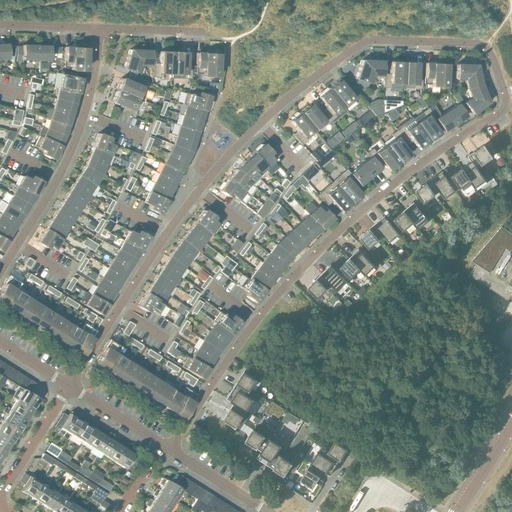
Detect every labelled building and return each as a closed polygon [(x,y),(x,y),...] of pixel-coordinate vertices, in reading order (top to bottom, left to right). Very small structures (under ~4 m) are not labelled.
[(48,46),(21,45),(20,59),(47,60),(48,46)] [(84,48),(64,47),(63,67),(70,68),(69,70),(83,70),(84,48)] [(139,64),(148,65),(149,59),(149,54),(149,51),(129,50),(123,68),(130,71),(136,73),(139,64)] [(172,52),(159,51),(159,64),(152,64),(152,77),(158,77),(158,73),(171,74),(172,52)] [(183,74),(183,78),(189,78),(190,65),(184,65),(184,52),(172,52),(171,74),(183,74)] [(196,53),(195,73),(201,74),(201,76),(215,76),(216,54),(196,53)] [(360,60),(355,79),(368,83),(370,75),(380,75),(381,61),(360,60)] [(38,62),(38,70),(47,70),(47,62),(38,62)] [(389,83),(401,84),(402,62),(390,62),(389,74),(383,74),(382,87),(389,87),(389,83)] [(415,63),(402,62),(401,84),(413,85),(413,89),(420,89),(420,76),(414,76),(415,63)] [(444,64),(424,63),(423,84),(430,84),(430,86),(443,86),(444,64)] [(478,84),(474,65),(455,64),(455,71),(449,71),(449,78),(463,79),(465,88),(478,84)] [(78,78),(60,74),(56,73),(53,85),(58,86),(57,89),(75,92),(78,78)] [(120,78),(115,90),(135,98),(136,98),(140,87),(144,88),(146,82),(134,78),(132,83),(120,78)] [(327,89),(341,106),(344,109),(353,101),(358,97),(350,87),(345,91),(337,81),(327,89)] [(486,102),(478,84),(465,88),(469,98),(462,103),(470,114),(486,102)] [(72,103),(75,92),(57,89),(55,99),(72,103)] [(341,106),(327,89),(317,97),(325,107),(321,110),(329,121),(334,117),(331,113),(341,106)] [(139,99),(136,98),(135,98),(115,90),(110,101),(122,106),(120,112),(132,117),(139,99)] [(163,92),(161,98),(165,99),(168,100),(170,92),(167,92),(163,92)] [(181,104),(185,105),(202,110),(206,96),(196,93),(195,96),(185,93),(181,104)] [(69,114),(72,103),(55,99),(52,109),(69,114)] [(400,102),(382,101),(382,104),(381,113),(400,105),(400,102)] [(308,104),(298,112),(312,129),(322,121),(324,125),(329,121),(321,110),(316,114),(308,104)] [(372,107),(369,110),(374,116),(381,113),(382,104),(378,104),(372,107)] [(456,104),(434,119),(433,119),(434,120),(441,131),(464,116),(456,104)] [(185,105),(182,115),(198,120),(202,110),(185,105)] [(52,109),(49,119),(66,124),(69,114),(52,109)] [(424,116),(414,123),(426,141),(436,133),(429,123),(434,120),(433,119),(434,119),(427,109),(421,112),(424,116)] [(303,137),(312,129),(298,112),(289,120),(297,130),(292,134),(300,144),(305,140),(303,137)] [(182,115),(178,125),(195,130),(198,120),(182,115)] [(364,122),(360,117),(355,121),(359,126),(364,122)] [(62,135),(66,124),(49,119),(46,129),(62,135)] [(340,132),(343,137),(358,125),(354,120),(340,132)] [(401,127),(396,130),(404,141),(409,138),(416,148),(426,141),(414,123),(404,130),(401,127)] [(178,125),(175,135),(192,141),(195,130),(178,125)] [(21,127),(17,134),(22,137),(25,129),(21,127)] [(57,146),(62,135),(46,129),(41,137),(57,146)] [(399,144),(404,141),(396,130),(391,134),(393,138),(383,145),(397,162),(407,155),(399,144)] [(337,132),(324,143),(329,149),(330,148),(335,144),(342,138),(337,132)] [(106,141),(106,140),(107,137),(97,133),(92,147),(108,154),(111,156),(116,145),(106,141)] [(354,140),(349,134),(344,138),(349,144),(354,140)] [(38,135),(33,146),(42,151),(41,154),(50,159),(57,146),(41,137),(38,135)] [(175,135),(172,145),(189,152),(192,141),(175,135)] [(152,139),(149,146),(155,148),(158,142),(152,139)] [(262,144),(251,154),(265,170),(273,162),(266,154),(269,152),(262,144)] [(183,162),(189,152),(172,145),(167,154),(183,162)] [(366,153),(369,157),(374,163),(379,160),(387,170),(397,162),(383,145),(374,152),(371,149),(366,153)] [(468,156),(472,162),(472,161),(476,167),(477,167),(492,156),(484,145),(468,156)] [(104,164),(108,154),(92,147),(87,157),(104,164)] [(309,154),(316,161),(321,156),(315,149),(309,154)] [(329,150),(314,163),(318,168),(333,155),(329,150)] [(167,154),(162,163),(178,172),(183,162),(167,154)] [(257,177),(265,170),(251,154),(243,162),(257,177)] [(132,155),(128,162),(133,165),(137,157),(132,155)] [(100,174),(104,164),(87,157),(84,166),(100,174)] [(369,157),(348,174),(353,180),(357,185),(378,168),(374,163),(369,157)] [(485,180),(477,167),(476,167),(472,161),(472,162),(462,168),(470,180),(475,187),(485,180)] [(243,162),(234,169),(250,184),(257,177),(243,162)] [(173,181),(178,172),(162,163),(158,173),(173,181)] [(78,175),(93,184),(100,174),(84,166),(78,175)] [(300,175),(305,181),(316,171),(311,166),(300,175)] [(455,191),(470,180),(462,168),(447,179),(455,191)] [(234,169),(227,179),(244,192),(250,184),(234,169)] [(345,170),(331,183),(348,202),(357,194),(349,184),(353,180),(348,174),(345,170)] [(447,179),(442,172),(432,179),(440,191),(444,198),(455,191),(447,179)] [(168,191),(173,181),(158,173),(153,183),(168,191)] [(72,184),(87,193),(93,184),(78,175),(72,184)] [(300,175),(289,185),(293,188),(294,189),(299,184),(302,187),(307,183),(305,181),(300,175)] [(39,181),(29,176),(28,179),(21,176),(16,186),(32,194),(39,181)] [(229,194),(233,197),(237,200),(241,198),(243,195),(244,192),(227,179),(218,190),(227,197),(229,194)] [(279,185),(283,188),(288,182),(284,179),(279,185)] [(440,191),(432,179),(416,190),(424,202),(440,191)] [(128,191),(132,184),(127,182),(123,189),(128,191)] [(163,200),(168,191),(153,183),(148,192),(163,200)] [(339,210),(348,202),(331,183),(317,195),(325,205),(330,201),(339,210)] [(82,203),(87,193),(72,184),(67,193),(82,203)] [(289,185),(284,192),(288,195),(293,188),(289,185)] [(27,204),(32,194),(16,186),(11,195),(27,204)] [(274,189),(271,192),(277,197),(280,193),(274,189)] [(157,214),(163,200),(148,192),(142,202),(149,205),(147,209),(157,214)] [(268,196),(266,199),(272,203),(274,201),(277,197),(271,192),(268,196)] [(76,212),(82,203),(67,193),(61,202),(76,212)] [(11,195),(6,204),(21,213),(27,204),(11,195)] [(264,201),(261,205),(263,206),(267,209),(270,205),(272,203),(266,199),(264,201)] [(55,211),(70,221),(76,212),(61,202),(55,211)] [(417,207),(414,203),(404,211),(413,222),(418,228),(428,220),(423,214),(426,212),(420,205),(417,207)] [(15,223),(21,213),(6,204),(0,213),(15,223)] [(261,205),(255,214),(256,215),(260,218),(262,216),(267,209),(263,206),(261,205)] [(315,207),(307,214),(319,228),(330,218),(323,210),(320,212),(315,207)] [(208,233),(215,224),(209,220),(211,217),(203,210),(194,222),(208,233)] [(49,220),(64,230),(70,221),(55,211),(49,220)] [(399,234),(413,222),(404,211),(390,222),(390,223),(399,234)] [(0,225),(9,232),(15,223),(0,213),(0,225)] [(307,214),(299,222),(311,235),(319,228),(307,214)] [(389,242),(399,234),(390,223),(390,222),(384,216),(375,224),(384,235),(383,235),(389,242)] [(59,239),(64,230),(49,220),(44,230),(59,239)] [(106,222),(101,229),(106,232),(107,233),(114,223),(108,220),(107,220),(106,222)] [(91,221),(86,228),(92,231),(96,224),(91,221)] [(194,222),(187,231),(202,241),(208,233),(194,222)] [(299,222),(291,229),(304,242),(311,235),(299,222)] [(375,224),(360,236),(369,247),(383,235),(384,235),(375,224)] [(0,225),(0,238),(3,241),(9,232),(0,225)] [(477,263),(469,275),(494,291),(500,295),(508,300),(511,295),(511,233),(501,226),(472,260),(477,263)] [(296,249),(304,242),(291,229),(284,236),(296,249)] [(44,230),(36,242),(45,248),(46,245),(56,250),(62,241),(59,239),(44,230)] [(138,249),(145,236),(136,231),(134,234),(128,231),(123,241),(138,249)] [(187,231),(181,239),(195,250),(202,241),(187,231)] [(284,236),(275,245),(288,257),(296,249),(284,236)] [(181,239),(174,248),(188,259),(195,250),(181,239)] [(235,239),(229,248),(234,252),(239,246),(241,244),(235,239)] [(133,259),(138,249),(123,241),(118,250),(133,259)] [(275,245),(267,254),(281,265),(288,257),(275,245)] [(168,257),(182,267),(188,259),(174,248),(168,257)] [(358,249),(349,258),(359,268),(365,274),(374,265),(358,249)] [(118,250),(112,259),(127,268),(133,259),(118,250)] [(78,261),(82,254),(78,251),(74,258),(78,261)] [(275,274),(281,265),(267,254),(261,263),(275,274)] [(27,257),(23,264),(28,268),(33,261),(27,257)] [(177,276),(182,267),(168,257),(162,266),(177,276)] [(349,258),(336,271),(346,281),(359,268),(349,258)] [(121,277),(127,268),(112,259),(106,268),(121,277)] [(229,259),(226,263),(232,268),(235,264),(229,259)] [(232,268),(226,263),(223,267),(229,272),(232,268)] [(261,263),(254,271),(268,282),(275,274),(261,263)] [(331,265),(321,274),(331,284),(337,290),(346,281),(336,271),(331,265)] [(156,275),(171,285),(177,276),(162,266),(156,275)] [(116,286),(121,277),(106,268),(101,277),(116,286)] [(89,270),(86,280),(96,283),(99,274),(89,270)] [(206,274),(201,271),(197,276),(202,280),(206,274)] [(262,291),(268,282),(254,271),(248,280),(262,291)] [(26,278),(32,282),(35,278),(29,274),(26,278)] [(318,297),(331,284),(321,274),(308,287),(318,297)] [(165,294),(171,285),(156,275),(150,284),(165,294)] [(14,291),(19,283),(7,276),(0,287),(0,303),(1,304),(1,303),(4,306),(14,291)] [(110,296),(116,286),(101,277),(95,286),(110,296)] [(41,282),(35,278),(32,282),(38,286),(41,282)] [(241,289),(243,290),(247,293),(245,296),(253,302),(262,291),(248,280),(241,289)] [(68,291),(72,284),(68,282),(64,288),(68,291)] [(159,303),(165,294),(150,284),(144,293),(159,303)] [(44,290),(51,294),(53,289),(47,285),(44,290)] [(104,305),(110,296),(95,286),(89,295),(104,305)] [(361,296),(367,291),(362,286),(357,292),(361,296)] [(59,293),(53,289),(51,294),(57,297),(59,293)] [(23,296),(14,291),(4,306),(14,311),(23,296)] [(144,293),(136,306),(145,312),(147,309),(157,315),(163,305),(159,303),(144,293)] [(98,314),(104,305),(89,295),(83,305),(98,314)] [(14,311),(23,317),(32,302),(23,296),(14,311)] [(69,305),(71,301),(65,297),(63,301),(69,305)] [(35,298),(32,302),(23,317),(32,323),(44,304),(35,298)] [(202,303),(197,300),(193,307),(197,310),(202,303)] [(78,305),(71,301),(69,305),(75,309),(78,305)] [(44,304),(32,323),(41,329),(53,310),(44,304)] [(341,316),(347,310),(342,305),(334,313),(337,316),(339,318),(341,316)] [(89,312),(83,308),(81,312),(87,316),(89,312)] [(50,335),(60,320),(62,315),(53,310),(41,329),(50,335)] [(89,312),(87,316),(85,319),(90,323),(95,316),(89,312)] [(229,334),(238,322),(230,315),(227,318),(219,312),(212,321),(214,323),(215,323),(229,334)] [(171,324),(172,324),(177,327),(183,318),(180,316),(177,314),(171,324)] [(50,335),(59,340),(69,325),(60,320),(50,335)] [(128,321),(123,330),(121,332),(126,336),(133,325),(128,321)] [(82,323),(77,331),(78,331),(68,346),(72,348),(72,349),(80,354),(94,331),(82,323)] [(214,323),(208,331),(222,342),(229,334),(215,323),(214,323)] [(59,340),(68,346),(78,331),(77,331),(69,325),(59,340)] [(208,331),(201,340),(216,351),(222,342),(208,331)] [(136,341),(129,338),(127,342),(133,346),(136,341)] [(120,347),(108,339),(93,363),(101,368),(102,367),(105,370),(115,354),(115,355),(120,347)] [(211,359),(216,351),(201,340),(196,350),(211,359)] [(142,345),(136,341),(133,346),(139,350),(142,345)] [(145,353),(151,357),(154,353),(148,349),(145,353)] [(196,350),(190,359),(205,368),(211,359),(196,350)] [(160,357),(154,353),(151,357),(157,361),(160,357)] [(115,354),(105,370),(114,375),(124,360),(115,355),(115,354)] [(187,357),(181,366),(199,378),(205,368),(190,359),(187,357)] [(511,374),(511,363),(505,359),(500,367),(511,374)] [(133,366),(124,360),(114,375),(123,381),(133,366)] [(163,365),(169,369),(172,365),(166,361),(163,365)] [(134,363),(133,366),(123,381),(132,387),(142,372),(144,369),(134,363)] [(0,370),(0,375),(0,376),(3,377),(9,367),(4,364),(0,370)] [(178,368),(172,365),(169,369),(175,373),(178,368)] [(3,377),(5,379),(8,380),(15,370),(9,367),(3,377)] [(8,380),(13,384),(20,373),(15,370),(8,380)] [(142,372),(132,387),(142,393),(151,378),(142,372)] [(190,376),(184,372),(181,376),(187,380),(190,376)] [(244,372),(234,388),(246,395),(250,388),(255,391),(261,383),(256,380),(256,379),(248,374),(244,372)] [(18,387),(25,377),(20,373),(13,384),(18,387)] [(190,376),(187,380),(185,383),(191,387),(196,380),(190,376)] [(21,389),(23,390),(30,380),(25,377),(18,387),(21,389)] [(160,383),(151,378),(142,393),(151,398),(160,383)] [(30,380),(23,390),(28,393),(35,383),(30,380)] [(160,404),(169,389),(160,383),(151,398),(160,404)] [(172,413),(180,418),(195,395),(183,387),(178,395),(169,410),(173,412),(172,413)] [(234,388),(227,398),(234,403),(251,413),(253,415),(260,404),(253,400),(246,395),(234,388)] [(35,405),(34,404),(37,399),(28,393),(23,390),(21,389),(15,400),(30,410),(33,411),(36,407),(35,405)] [(178,395),(169,389),(160,404),(169,410),(178,395)] [(8,410),(24,420),(26,422),(28,419),(26,417),(30,410),(15,400),(8,410)] [(234,403),(224,419),(236,426),(240,429),(245,432),(249,435),(253,429),(244,424),(251,413),(234,403)] [(1,421),(17,431),(20,433),(22,429),(19,427),(24,420),(8,410),(4,407),(1,412),(5,415),(1,421)] [(295,427),(300,418),(288,411),(283,420),(295,427)] [(68,413),(59,428),(70,434),(79,420),(80,418),(74,414),(73,417),(68,414),(68,413)] [(79,420),(70,434),(80,441),(89,427),(91,424),(85,421),(83,423),(79,420)] [(0,422),(0,434),(10,441),(13,443),(15,440),(12,438),(17,431),(1,421),(0,422)] [(89,427),(80,441),(91,448),(100,434),(89,427)] [(247,438),(246,441),(262,451),(270,439),(253,429),(249,435),(247,438)] [(262,451),(257,458),(268,465),(276,453),(280,446),(284,440),(273,433),(270,439),(262,451)] [(0,449),(3,452),(6,454),(8,450),(6,449),(10,441),(0,434),(0,449)] [(100,434),(91,448),(102,455),(111,441),(100,434)] [(111,441),(102,455),(112,461),(121,447),(111,441)] [(335,441),(325,457),(337,464),(347,448),(343,446),(335,441)] [(48,445),(44,451),(55,457),(58,454),(59,452),(48,445)] [(121,447),(112,461),(122,468),(131,454),(131,453),(131,454),(121,447)] [(323,470),(323,471),(330,475),(337,464),(325,457),(318,452),(311,463),(323,470)] [(43,453),(39,458),(50,465),(51,464),(53,460),(43,453)] [(276,453),(268,465),(279,471),(284,475),(292,463),(276,453)] [(66,459),(58,454),(55,457),(64,463),(66,459)] [(53,460),(51,464),(60,469),(62,465),(53,460)] [(66,464),(74,470),(76,466),(68,461),(66,464)] [(311,463),(301,479),(313,487),(323,471),(323,470),(311,463)] [(72,472),(64,467),(62,471),(70,476),(72,472)] [(76,471),(85,476),(87,473),(79,467),(76,471)] [(95,483),(97,484),(100,479),(102,477),(91,471),(87,478),(95,483)] [(83,479),(75,474),(72,477),(81,483),(83,479)] [(180,475),(174,486),(179,489),(186,479),(180,475)] [(20,491),(30,497),(39,483),(29,477),(28,476),(19,491),(20,491)] [(163,483),(158,490),(173,500),(180,490),(179,489),(174,486),(162,478),(160,481),(163,483)] [(49,490),(50,490),(53,486),(41,479),(39,483),(30,497),(37,501),(36,502),(40,505),(41,504),(49,490)] [(108,491),(111,486),(100,479),(97,484),(108,491)] [(186,479),(179,489),(180,490),(184,492),(191,482),(186,479)] [(93,486),(85,480),(83,484),(91,489),(93,486)] [(191,482),(184,492),(189,495),(196,485),(191,482)] [(196,485),(189,495),(194,498),(201,488),(196,485)] [(103,499),(106,494),(95,487),(92,492),(103,499)] [(173,500),(158,490),(155,488),(155,489),(153,492),(156,494),(151,501),(167,511),(173,500)] [(201,488),(194,498),(195,499),(199,502),(206,492),(201,488)] [(41,504),(51,510),(60,497),(50,490),(49,490),(41,504)] [(206,492),(199,502),(200,502),(204,505),(211,495),(206,492)] [(211,495),(204,505),(209,508),(210,508),(216,498),(211,495)] [(51,510),(53,511),(64,511),(70,503),(60,497),(51,510)] [(216,498),(210,508),(215,511),(221,501),(216,498)] [(149,505),(145,511),(165,511),(167,511),(151,501),(149,499),(147,502),(148,504),(149,505)] [(200,502),(199,502),(195,499),(191,505),(196,508),(200,502)] [(221,501),(215,511),(221,511),(226,504),(221,501)] [(200,511),(204,505),(200,502),(196,508),(200,511)] [(64,511),(79,511),(81,510),(70,503),(64,511)]
